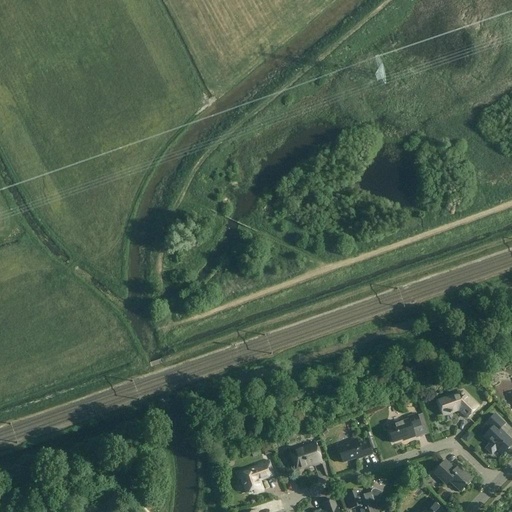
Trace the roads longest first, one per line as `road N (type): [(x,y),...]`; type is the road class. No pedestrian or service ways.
road 1 (track): [(392,0),(214,147),(176,200),(155,275)]
road 2 (track): [(511,203),(169,325)]
road 3 (residential): [(290,511),(287,500),(451,443),(496,483)]
